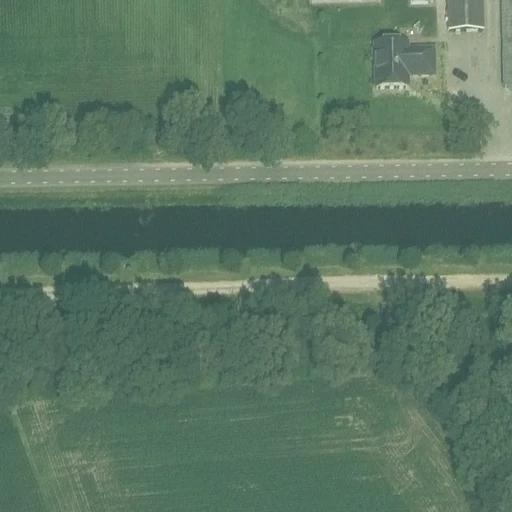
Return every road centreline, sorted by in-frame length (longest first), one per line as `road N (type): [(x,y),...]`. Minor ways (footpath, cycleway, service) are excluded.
road 1 (track): [(0,293),(511,281)]
road 2 (tertiary): [(0,178),(511,169)]
